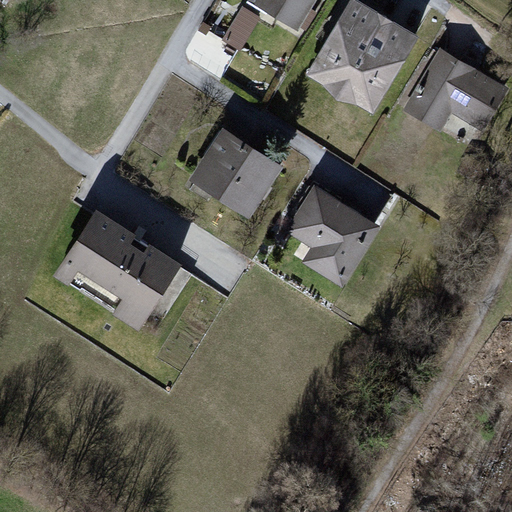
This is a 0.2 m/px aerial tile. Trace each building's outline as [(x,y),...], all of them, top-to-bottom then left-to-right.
[(247,0),(244,5),(291,35),(313,1),(310,0),(247,0)] [(407,45),(343,4),(299,73),(363,114),(407,45)] [(498,93),(437,58),(404,115),(430,129),(440,112),(475,132),(498,93)] [(181,184),(240,216),(267,165),(208,134),(181,184)] [(368,227),(307,193),(284,231),(312,247),(302,266),(335,284),(368,227)] [(56,274),(146,321),(176,266),(85,218),(56,274)]
